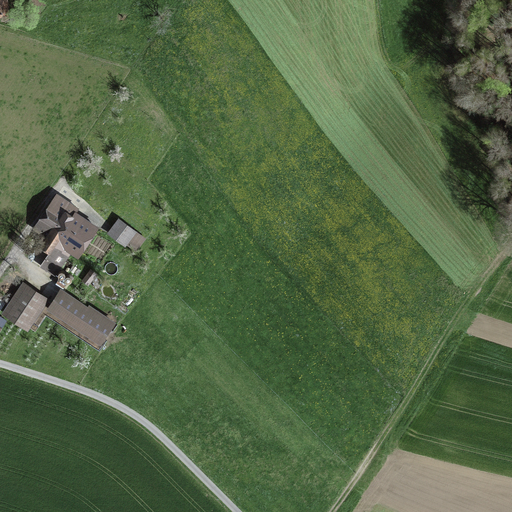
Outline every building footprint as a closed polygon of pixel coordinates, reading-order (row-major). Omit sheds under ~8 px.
[(16,0),(0,0),(0,18),(17,18),(16,0)] [(80,209),(57,194),(31,233),(44,242),(39,248),(48,254),(40,267),(56,277),(70,255),(78,260),(99,228),(77,213),(80,209)] [(146,239),(118,218),(107,234),(126,248),(128,245),(137,252),(146,239)] [(82,281),(88,286),(97,274),(90,269),(82,281)] [(47,298),(21,282),(1,313),(26,330),(47,298)] [(87,308),(60,289),(46,310),(66,323),(64,326),(99,349),(116,324),(89,306),(87,308)]
